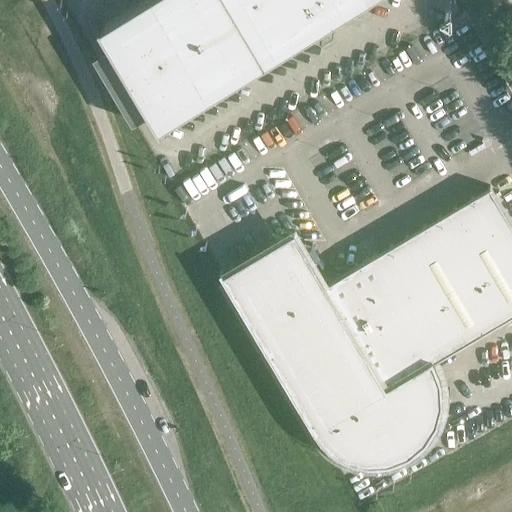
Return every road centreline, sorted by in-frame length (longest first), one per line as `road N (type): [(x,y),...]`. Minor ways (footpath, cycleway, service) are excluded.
road 1 (secondary): [(185,511),(0,168)]
road 2 (secondary): [(0,312),(100,511)]
